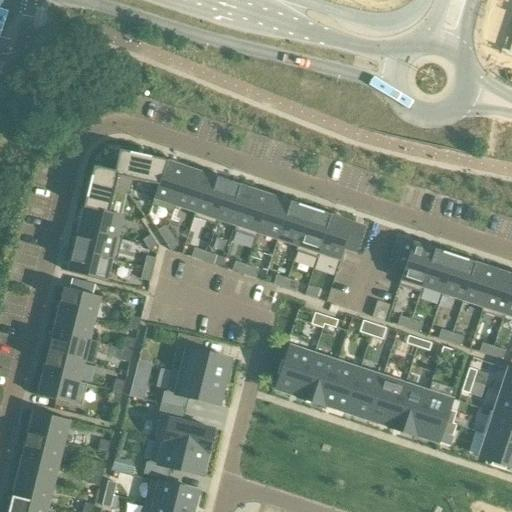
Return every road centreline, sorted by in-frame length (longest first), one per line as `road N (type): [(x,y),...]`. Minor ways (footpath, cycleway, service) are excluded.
road 1 (residential): [(511,250),(116,126),(84,140),(70,162),(46,261)]
road 2 (unclassified): [(62,0),(394,87)]
road 3 (residential): [(0,464),(46,261)]
road 4 (unclassified): [(401,57),(205,0)]
road 5 (residential): [(227,482),(267,322)]
